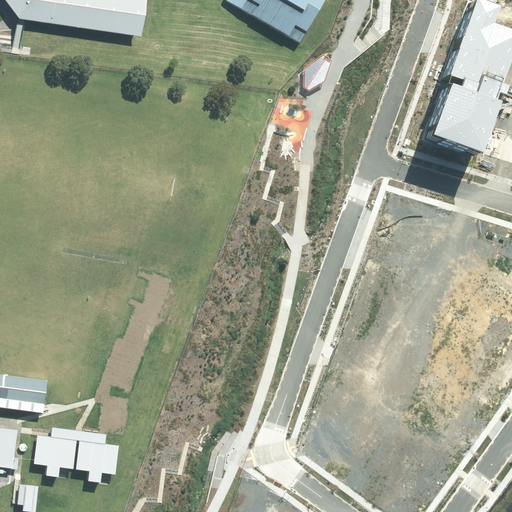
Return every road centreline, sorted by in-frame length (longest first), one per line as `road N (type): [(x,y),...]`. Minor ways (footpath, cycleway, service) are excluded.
road 1 (residential): [(369,160),(270,443),(277,465),(340,511)]
road 2 (residential): [(427,0),(369,160)]
road 3 (residential): [(369,160),(511,201)]
